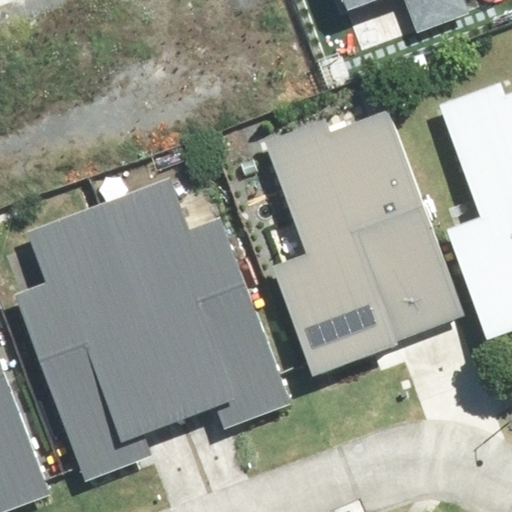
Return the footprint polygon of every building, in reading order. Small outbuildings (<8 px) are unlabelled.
[(0,0),(0,1),(2,0),(8,0),(48,105),(136,72),(110,2),(114,0),(155,0),(163,19),(213,0),(0,0)] [(350,0),(352,5),(364,0),(412,0),(423,28),(477,8),(473,0),(350,0)] [(459,245),(498,350),(511,344),(511,101),(511,98),(449,121),(490,233),(459,245)] [(478,330),(391,101),(273,146),(320,268),(284,282),(325,389),(478,330)] [(153,450),(227,425),(235,447),(304,424),(237,223),(209,233),(196,192),(36,245),(55,301),(31,309),(93,495),(161,472),(153,450)] [(0,511),(63,511),(0,327),(0,511)]
